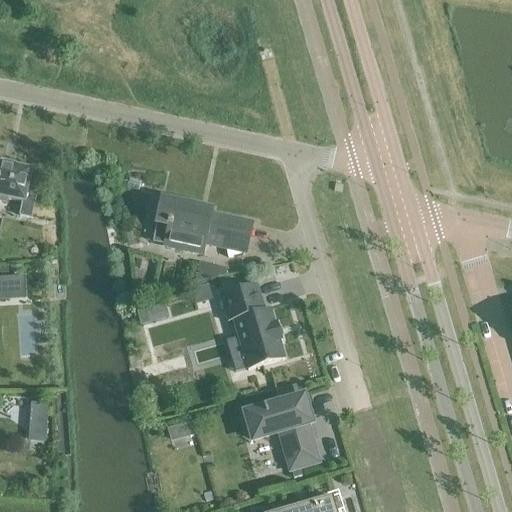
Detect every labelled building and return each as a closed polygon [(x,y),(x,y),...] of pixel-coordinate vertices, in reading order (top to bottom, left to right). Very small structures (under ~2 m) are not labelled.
[(24,205),(26,195),(31,173),(13,170),(13,169),(2,166),(2,167),(0,166),(0,203),(6,205),(7,201),(22,204),(24,205)] [(26,195),(24,205),(22,204),(20,218),(31,220),(36,197),(26,195)] [(161,202),(155,228),(157,228),(157,226),(165,228),(167,231),(167,232),(164,248),(202,256),(204,246),(245,255),(251,226),(210,217),(211,213),(161,202)] [(0,298),(34,300),(35,284),(36,275),(0,274),(0,298)] [(256,286),(220,297),(228,324),(233,323),(244,359),(231,363),(234,374),(247,370),(248,372),(284,362),(279,343),(282,342),(277,326),(274,326),(269,311),(264,312),(256,286)] [(212,302),(209,288),(194,292),(197,306),(212,302)] [(192,349),(167,354),(171,376),(197,372),(192,349)] [(286,433),(290,448),(310,442),(303,417),(307,416),(303,399),(245,416),(252,443),(286,433)] [(37,403),(35,437),(50,438),(52,404),(37,403)] [(177,444),(195,443),(194,421),(175,422),(177,444)] [(285,453),(293,480),(302,478),(294,451),(285,453)] [(335,511),(332,499),(286,511),(335,511)]
